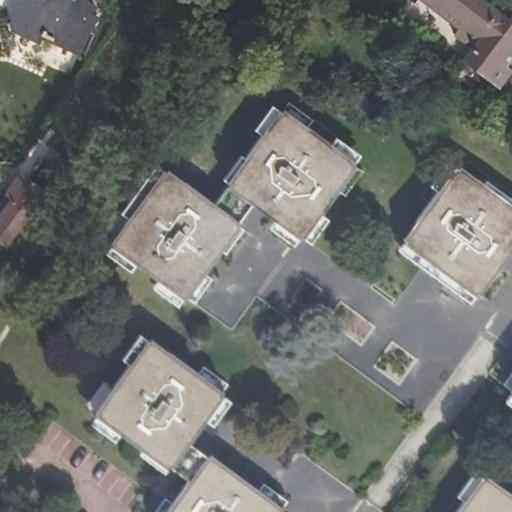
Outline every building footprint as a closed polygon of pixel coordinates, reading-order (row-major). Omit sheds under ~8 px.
[(84,0),(10,0),(6,6),(9,30),(24,28),(81,56),(99,20),(89,13),(94,6),(84,0)] [(428,0),(461,25),(466,18),(442,0),(428,0)] [(442,0),(466,18),(461,25),(457,31),(475,44),(465,56),(503,84),(511,71),(511,63),(510,62),(505,58),(511,47),(511,12),(503,6),(495,0),(442,0)] [(511,0),(506,0),(503,6),(511,12),(511,0)] [(286,103),(281,110),(302,126),(308,118),(286,103)] [(158,165),(155,169),(104,238),(102,242),(108,246),(128,262),(151,279),(173,295),(176,298),(180,293),(196,271),(215,247),(232,224),(235,220),(231,218),(243,202),(247,205),(298,242),(301,237),(317,215),(337,188),(352,167),(355,163),(352,161),(331,146),(302,126),(281,110),(276,107),(218,184),(222,187),(210,203),(205,199),(158,165)] [(267,107),(252,127),(256,130),(271,109),(267,107)] [(336,138),(331,146),(352,161),(358,154),(336,138)] [(233,154),(217,176),(220,179),(236,157),(233,154)] [(0,243),(1,244),(58,167),(45,158),(31,177),(23,172),(7,193),(9,195),(13,199),(0,216),(0,243)] [(428,182),(435,187),(451,166),(445,160),(428,182)] [(511,194),(463,160),(459,166),(511,204),(511,194)] [(451,166),(435,187),(396,239),(401,243),(471,295),(474,298),(511,247),(511,378),(505,388),(503,391),(509,395),(511,397),(511,204),(459,166),(454,162),(451,166)] [(104,238),(155,169),(149,165),(99,234),(104,238)] [(360,173),(352,167),(337,188),(344,194),(360,173)] [(217,182),(205,199),(210,203),(222,187),(218,184),(217,182)] [(0,216),(13,199),(9,195),(0,206),(0,216)] [(235,220),(247,205),(243,202),(231,218),(235,220)] [(325,220),(317,215),(301,237),(309,243),(325,220)] [(238,229),(232,224),(215,247),(221,252),(238,229)] [(465,302),(471,295),(401,243),(396,250),(465,302)] [(123,268),(128,262),(108,246),(103,253),(123,268)] [(203,276),(196,271),(180,293),(186,298),(203,276)] [(168,302),(173,295),(151,279),(146,286),(168,302)] [(128,363),(110,387),(93,410),(91,412),(97,417),(119,434),(143,453),(165,470),(168,472),(171,469),(186,481),(168,505),(162,511),(283,511),(282,511),(260,495),(206,455),(205,457),(188,445),(206,421),(222,398),(226,394),(222,391),(200,375),(148,336),(144,341),(128,363)] [(121,358),(128,363),(144,341),(137,336),(121,358)] [(511,363),(499,383),(505,388),(511,378),(511,363)] [(204,369),(200,375),(222,391),(226,385),(204,369)] [(93,410),(110,387),(103,383),(86,405),(93,410)] [(229,404),(222,398),(206,421),(213,426),(229,404)] [(114,441),(119,434),(97,417),(91,424),(114,441)] [(159,477),(165,470),(143,453),(138,460),(159,477)] [(456,496),(462,501),(478,478),(472,474),(456,496)] [(511,511),(511,497),(480,475),(478,478),(462,501),(453,511),(511,511)] [(264,488),(260,495),(282,511),(287,504),(264,488)] [(152,511),(162,511),(168,505),(162,500),(152,511)]
